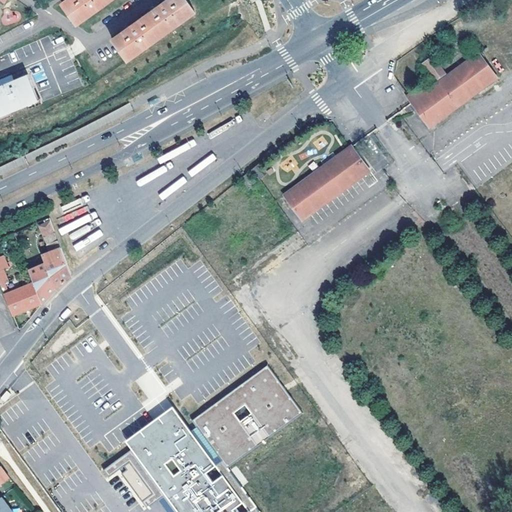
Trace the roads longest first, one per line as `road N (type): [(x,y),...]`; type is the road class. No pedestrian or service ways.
road 1 (residential): [(317,40),(337,67),(335,84),(76,287),(0,376)]
road 2 (secondary): [(0,212),(195,118),(247,81)]
road 3 (secondary): [(247,81),(189,97),(0,188)]
road 4 (track): [(338,75),(463,0)]
